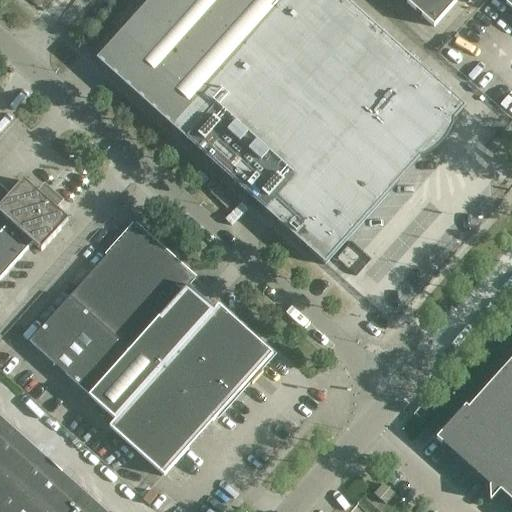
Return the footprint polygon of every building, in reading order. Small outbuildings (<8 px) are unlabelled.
[(345,0),(150,0),(97,60),(326,264),(420,159),(426,157),(434,152),(438,148),(444,141),(447,138),(453,126),(453,122),(466,108),(345,0)] [(402,0),(434,28),(459,0),(402,0)] [(0,281),(33,244),(42,252),(61,230),(60,213),(33,189),(16,190),(11,196),(0,186),(0,281)] [(188,287),(195,280),(154,244),(146,244),(146,236),(139,230),(131,231),(125,237),(125,245),(117,246),(30,343),(90,397),(188,287)] [(188,287),(90,397),(116,421),(110,428),(164,477),(273,355),(219,307),(215,311),(188,287)] [(466,406),(436,439),(490,488),(491,503),(500,492),(511,502),(511,360),(469,409),(466,406)] [(0,511),(104,511),(0,418),(0,511)] [(395,495),(384,485),(375,495),(386,505),(395,495)]
